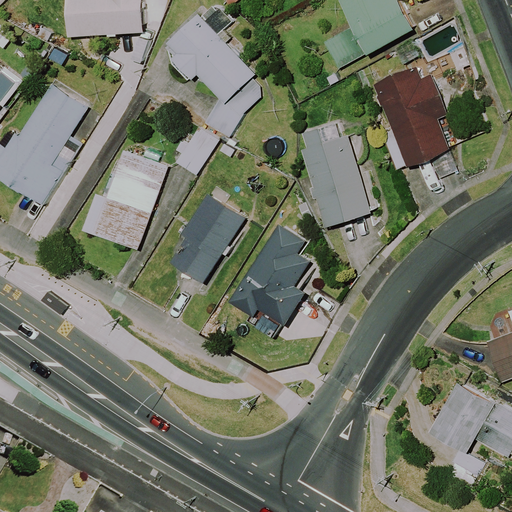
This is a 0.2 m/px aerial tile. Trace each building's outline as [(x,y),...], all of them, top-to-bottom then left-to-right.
[(149,32),(146,0),(67,0),(70,36),(149,32)] [(402,0),(343,0),(357,26),(327,42),(342,69),(418,30),(402,0)] [(226,28),(232,22),(212,3),(169,49),(178,58),(175,61),(196,82),(202,76),(231,104),(261,74),(244,58),(250,52),(226,28)] [(453,121),(430,63),(374,85),(390,124),(380,128),(398,173),(454,150),(444,124),(453,121)] [(91,107),(54,84),(12,151),(1,144),(0,145),(0,175),(47,205),(83,146),(72,138),(91,107)] [(343,137),(338,120),(304,131),(309,148),(304,149),(328,226),(374,212),(349,135),(343,137)] [(221,140),(199,127),(178,163),(200,176),(221,140)] [(99,193),(87,232),(143,249),(169,164),(122,150),(109,195),(99,193)] [(210,194),(191,226),(185,222),(180,231),(186,235),(191,238),(176,263),(209,283),(226,254),(230,256),(236,247),(232,245),(248,217),(210,194)] [(313,242),(283,223),(236,300),(260,315),(265,308),(290,323),(310,290),(300,284),(316,258),(306,252),(313,242)] [(511,326),(488,335),(503,380),(511,377),(511,326)] [(511,406),(469,379),(436,430),(471,453),(480,440),(511,460),(511,406)]
